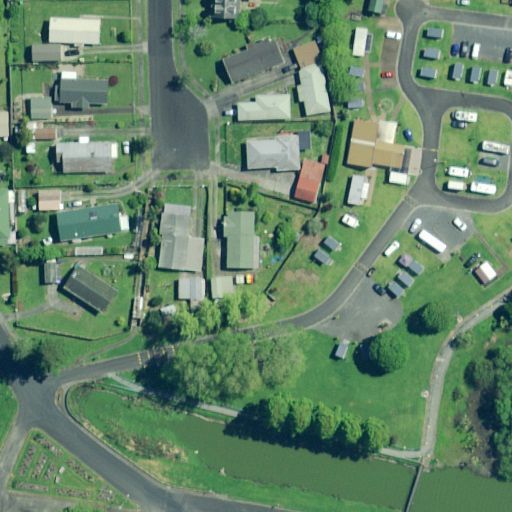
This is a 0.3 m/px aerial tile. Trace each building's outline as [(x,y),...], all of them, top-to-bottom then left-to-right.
[(211,0),(212,18),(238,18),(238,0),(211,0)] [(99,44),(100,15),(82,14),(82,20),(51,18),(50,41),(75,43),(75,46),(85,46),(85,43),(99,44)] [(442,28),(426,27),(426,36),(442,37),(442,28)] [(367,29),(356,28),(353,55),(363,56),(367,29)] [(316,42),(292,49),(301,70),(299,71),(302,85),(297,86),(300,101),(304,101),(307,115),(331,111),(321,58),(325,58),(321,35),(315,36),(316,42)] [(283,63),(274,40),(223,59),(232,82),(283,63)] [(60,61),(60,45),(33,45),(33,61),(60,61)] [(439,50),(423,48),(422,57),(438,59),(439,50)] [(367,69),(350,64),(347,73),(364,78),(367,69)] [(463,65),(455,64),(452,78),(460,79),(463,65)] [(436,68),(420,67),(419,76),(435,78),(436,68)] [(480,67),(472,67),(470,82),(478,83),(480,67)] [(77,72),(61,71),(61,73),(54,73),(54,80),(61,81),(61,88),(55,87),(55,102),(71,103),(71,107),(88,108),(89,103),(106,104),(107,82),(76,80),(77,72)] [(290,118),(289,96),(257,97),(257,103),(238,103),(238,120),(290,118)] [(50,120),(50,99),(31,98),(31,119),(50,120)] [(364,99),(348,98),(348,107),(364,107),(364,99)] [(0,136),(9,137),(8,112),(0,112),(0,136)] [(371,118),(348,115),(340,162),(392,171),(397,143),(368,138),(371,118)] [(43,128),(43,123),(24,123),(24,126),(15,126),(15,135),(21,135),(21,142),(26,142),(26,154),(37,154),(36,140),(54,139),(54,128),(43,128)] [(499,131),(486,130),(485,139),(497,140),(499,131)] [(311,147),(311,133),(275,135),(275,140),(247,141),(248,169),(277,167),(277,171),(300,170),(299,148),(311,147)] [(88,144),(87,137),(80,137),(80,144),(57,144),(57,162),(64,162),(64,172),(112,172),(111,158),(117,158),(117,144),(88,144)] [(317,208),(331,158),(322,156),(320,164),(305,160),(295,197),(313,202),(312,207),(317,208)] [(353,175),(348,203),(360,206),(361,198),(366,199),(370,178),(353,175)] [(8,242),(13,242),(13,217),(10,217),(10,190),(0,190),(0,245),(8,245),(8,242)] [(61,209),(60,191),(39,191),(40,210),(61,209)] [(106,235),(107,240),(113,239),(112,234),(121,232),(121,227),(124,226),(122,212),(118,213),(117,204),(57,213),(61,241),(72,239),(72,244),(81,242),(80,238),(106,235)] [(186,270),(192,211),(175,210),(174,215),(163,214),(161,232),(163,233),(159,267),(186,270)] [(253,236),(254,213),(225,212),(224,237),(228,237),(227,267),(257,268),(258,236),(253,236)] [(356,220),(343,212),(339,220),(352,227),(356,220)] [(511,243),(507,239),(507,240),(500,246),(502,247),(496,252),(509,266),(511,263),(511,243)] [(424,269),(411,258),(406,264),(419,275),(424,269)] [(55,262),(45,261),(44,283),(54,283),(55,262)] [(496,274),(486,262),(474,271),(485,283),(496,274)] [(117,292),(79,266),(65,288),(103,314),(117,292)] [(303,267),(297,274),(308,285),(315,278),(303,267)] [(413,280),(400,268),(394,275),(407,287),(413,280)] [(213,297),(237,295),(237,285),(246,285),(246,276),(212,278),(213,297)] [(205,279),(179,278),(179,298),(191,299),(191,301),(204,302),(205,279)] [(404,290),(392,280),(387,287),(398,297),(404,290)] [(287,285),(278,295),(287,305),(297,295),(287,285)] [(349,342),(341,339),(335,356),(343,358),(349,342)] [(370,342),(361,343),(361,359),(371,359),(370,342)]
